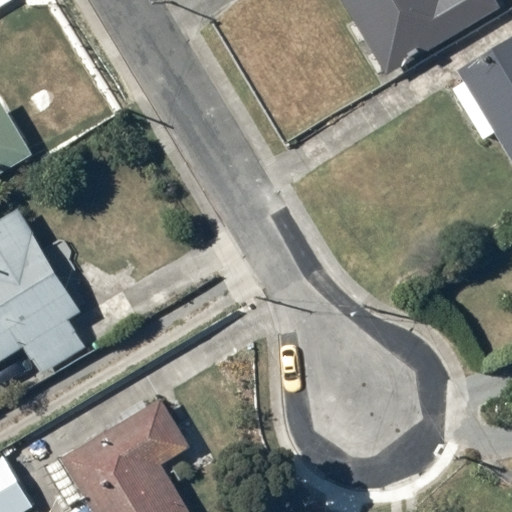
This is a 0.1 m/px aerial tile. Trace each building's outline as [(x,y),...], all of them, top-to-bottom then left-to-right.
[(343,0),(387,75),(500,9),(494,0),(343,0)] [(511,42),(449,82),(484,138),(494,132),(511,160),(511,42)] [(0,174),(31,157),(0,103),(0,174)] [(47,257),(17,212),(0,223),(0,361),(25,345),(44,374),(85,347),(69,323),(91,308),(54,253),(47,257)] [(164,400),(63,460),(47,470),(69,507),(86,497),(94,511),(188,511),(160,464),(191,446),(164,400)] [(0,511),(23,511),(36,505),(6,455),(0,458),(0,511)]
